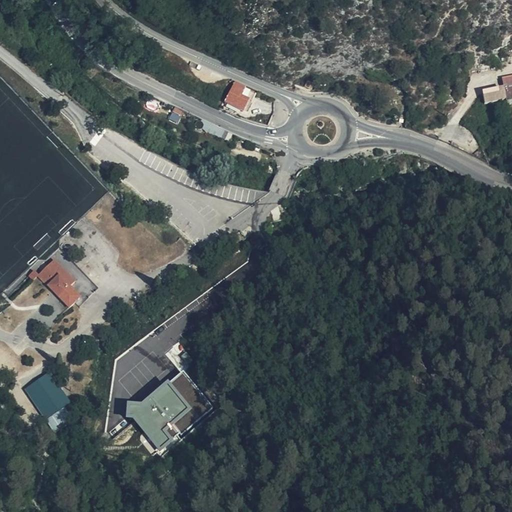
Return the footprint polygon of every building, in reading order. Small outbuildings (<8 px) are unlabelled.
[(321,80),(313,78),(311,84),(319,87),(321,80)] [(255,93),(236,83),(227,101),(244,109),(250,99),(252,100),(255,93)] [(511,89),(496,93),(498,104),(511,101),(511,89)] [(68,289),(74,285),(80,279),(59,257),(42,271),(39,268),(33,273),(38,277),(42,274),(59,293),(60,294),(68,289)] [(77,291),(81,299),(85,296),(74,285),(68,289),(71,294),(77,291)] [(75,303),(81,299),(77,291),(71,294),(68,289),(60,294),(71,306),(75,303)] [(144,404),(130,402),(129,421),(136,420),(167,454),(216,404),(184,369),(144,404)] [(26,387),(53,431),(74,419),(66,406),(71,403),(59,384),(54,387),(46,375),(26,387)]
